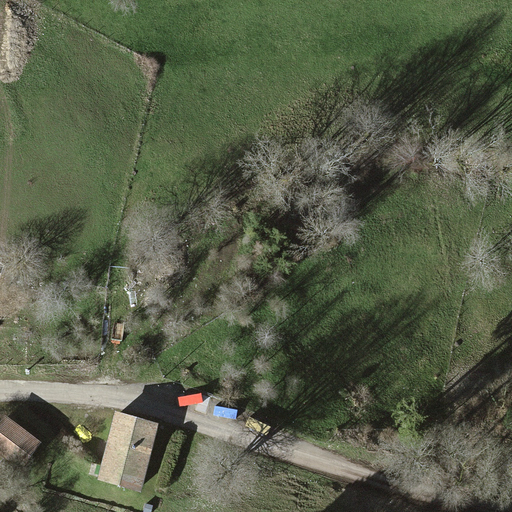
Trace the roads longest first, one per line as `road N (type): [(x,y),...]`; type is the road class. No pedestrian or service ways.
road 1 (unclassified): [(193,420),(511,510)]
road 2 (residential): [(0,390),(102,395),(193,420)]
road 3 (track): [(102,395),(116,272)]
